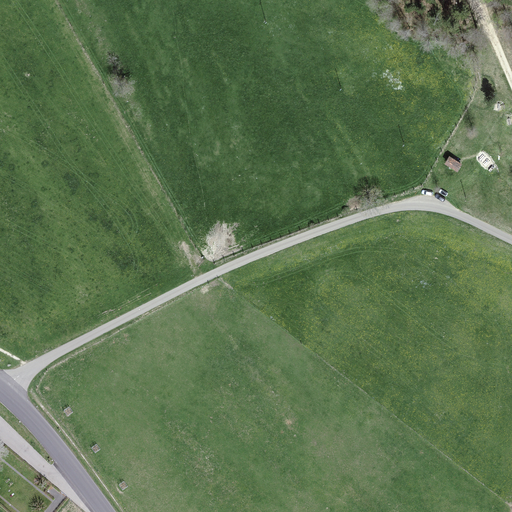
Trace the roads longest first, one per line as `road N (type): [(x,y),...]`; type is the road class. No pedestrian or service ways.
road 1 (unclassified): [(4,389),(32,365),(202,279),(362,215),(422,205),(511,239)]
road 2 (secondary): [(4,389),(105,511)]
